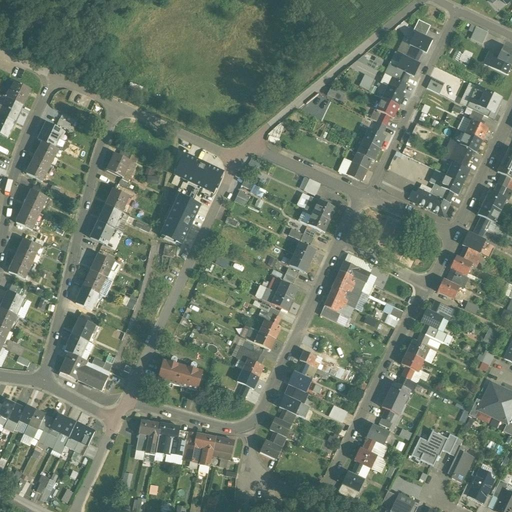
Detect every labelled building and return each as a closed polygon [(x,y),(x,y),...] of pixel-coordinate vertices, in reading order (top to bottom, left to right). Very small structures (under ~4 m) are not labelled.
[(23,13),(16,0),(3,0),(12,18),(23,13)] [(415,34),(425,39),(430,28),(418,22),(412,33),(415,34)] [(475,28),(470,25),(466,33),(472,35),(475,28)] [(486,33),(475,28),(472,35),(469,39),(481,45),(486,33)] [(425,39),(415,34),(409,46),(416,50),(422,53),(426,54),(432,42),(425,39)] [(511,52),(503,48),(498,59),(497,60),(504,64),(510,67),(511,67),(511,52)] [(422,53),(416,50),(411,62),(417,64),(422,53)] [(453,59),(470,64),(473,54),(465,51),(464,54),(456,52),(453,59)] [(498,59),(489,55),(484,66),(497,72),(506,76),(510,67),(504,64),(497,60),(498,59)] [(383,61),(376,58),(374,63),(362,57),(360,63),(378,71),(383,61)] [(411,62),(402,58),(397,69),(397,70),(401,72),(409,76),(413,78),(419,66),(417,64),(411,62)] [(397,69),(389,66),(385,75),(392,79),(396,81),(401,72),(397,70),(397,69)] [(409,76),(401,72),(396,81),(405,85),(409,76)] [(365,75),(360,87),(370,91),(375,79),(365,75)] [(426,89),(439,95),(444,85),(431,79),(426,89)] [(405,85),(396,81),(392,90),(401,94),(405,85)] [(30,91),(15,84),(7,100),(23,107),(30,91)] [(392,90),(388,88),(382,100),(398,108),(404,96),(401,94),(392,90)] [(344,96),(331,89),(327,96),(341,103),(344,96)] [(477,107),(490,113),(494,115),(501,100),(484,92),(477,107)] [(307,105),(319,111),(322,104),(311,98),(307,105)] [(23,107),(7,100),(0,114),(0,115),(15,123),(23,107)] [(398,108),(382,100),(376,112),(381,114),(390,119),(393,120),(398,108)] [(490,113),(477,107),(469,104),(467,109),(473,112),(484,117),(487,118),(490,113)] [(484,117),(473,112),(470,117),(481,123),(484,117)] [(381,114),(377,123),(386,128),(390,119),(381,114)] [(0,135),(7,139),(15,123),(0,115),(0,135)] [(70,125),(59,120),(57,125),(68,130),(70,125)] [(488,130),(471,122),(465,134),(482,142),(488,130)] [(386,128),(377,123),(373,133),(381,137),(386,128)] [(62,132),(46,124),(38,141),(54,148),(62,132)] [(423,134),(414,130),(412,135),(421,139),(423,134)] [(373,133),(369,131),(363,142),(379,150),(385,139),(381,137),(373,133)] [(482,142),(465,134),(460,146),(472,152),(476,154),(482,142)] [(379,150),(363,142),(357,154),(370,161),(374,162),(379,150)] [(58,151),(42,143),(34,159),(50,167),(58,151)] [(472,152),(460,146),(456,145),(451,154),(468,162),(472,152)] [(511,151),(509,150),(503,162),(511,166),(511,151)] [(132,157),(121,151),(118,157),(129,162),(132,157)] [(392,174),(403,174),(403,153),(392,154),(392,174)] [(357,154),(352,164),(366,171),(370,161),(357,154)] [(468,162),(451,154),(447,163),(452,165),(455,167),(464,171),(468,162)] [(118,157),(115,155),(107,172),(122,179),(130,163),(129,162),(118,157)] [(185,156),(175,176),(195,186),(200,188),(212,194),(222,174),(185,156)] [(50,167),(34,159),(26,175),(41,183),(50,167)] [(511,166),(503,162),(497,174),(502,176),(510,180),(511,180),(511,166)] [(366,171),(352,164),(347,176),(361,182),(366,171)] [(455,167),(452,165),(446,177),(463,185),(469,173),(464,171),(455,167)] [(510,180),(502,176),(498,185),(506,189),(510,180)] [(463,185),(446,177),(441,189),(454,195),(457,197),(463,185)] [(260,195),(263,189),(244,180),(241,187),(260,195)] [(320,186),(309,181),(304,191),(315,196),(320,186)] [(506,189),(498,185),(493,194),(502,199),(506,189)] [(44,191),(34,186),(31,192),(42,197),(44,191)] [(191,194),(196,196),(200,188),(195,186),(191,194)] [(440,200),(419,190),(413,203),(443,217),(449,204),(440,200)] [(129,198),(113,191),(106,207),(121,214),(129,198)] [(454,195),(445,191),(440,200),(449,204),(454,195)] [(42,197),(31,192),(23,208),(39,215),(47,199),(42,197)] [(493,194),(490,193),(484,205),(500,213),(506,201),(502,199),(493,194)] [(187,202),(192,204),(196,196),(191,194),(187,202)] [(306,200),(301,198),(297,207),(305,211),(305,210),(310,199),(308,197),(306,200)] [(179,198),(161,236),(181,245),(199,208),(192,204),(187,202),(179,198)] [(318,202),(310,199),(305,210),(305,211),(313,214),(318,202)] [(324,205),(318,202),(313,214),(329,222),(330,222),(335,210),(329,207),(331,204),(325,201),(324,205)] [(500,213),(484,205),(478,217),(481,218),(490,222),(495,224),(500,213)] [(121,214),(106,207),(98,223),(114,230),(121,214)] [(39,215),(23,208),(16,224),(31,232),(39,215)] [(329,222),(313,214),(307,227),(324,234),(329,222)] [(238,223),(227,218),(225,224),(236,229),(238,223)] [(490,222),(481,218),(477,227),(486,232),(490,222)] [(151,228),(138,222),(136,228),(148,234),(151,228)] [(98,223),(91,239),(106,247),(114,230),(98,223)] [(486,232),(477,227),(473,236),(481,240),(486,232)] [(316,235),(305,231),(303,236),(313,240),(316,235)] [(473,236),(468,234),(462,247),(465,248),(479,255),(485,242),(481,240),(473,236)] [(313,240),(303,236),(301,241),(311,246),(313,240)] [(39,248),(23,241),(16,257),(32,265),(39,248)] [(159,245),(155,252),(160,254),(161,253),(172,258),(175,252),(159,245)] [(315,253),(299,246),(294,256),(310,263),(315,253)] [(479,255),(465,248),(459,259),(472,266),(475,268),(481,256),(479,255)] [(172,258),(161,253),(160,254),(154,266),(156,267),(150,278),(171,288),(182,265),(178,263),(179,261),(172,258)] [(114,264),(98,256),(90,273),(106,280),(114,264)] [(310,263),(294,256),(289,267),(305,275),(310,263)] [(32,265),(16,257),(8,274),(24,281),(32,265)] [(459,259),(455,258),(450,270),(452,271),(458,274),(466,278),(472,266),(459,259)] [(356,269),(344,263),(339,273),(352,278),(356,269)] [(369,275),(356,269),(352,278),(365,285),(369,275)] [(298,275),(288,270),(285,275),(296,280),(298,275)] [(458,274),(452,271),(446,283),(452,286),(458,274)] [(106,280),(90,273),(83,288),(99,296),(106,280)] [(352,278),(339,273),(335,281),(348,287),(352,278)] [(296,280),(285,275),(283,281),(293,286),(296,280)] [(365,285),(352,278),(348,287),(353,289),(361,293),(365,285)] [(106,280),(99,296),(105,299),(112,283),(106,280)] [(348,287),(335,281),(331,290),(332,290),(344,296),(346,291),(348,287)] [(446,283),(442,281),(437,294),(454,301),(459,289),(452,286),(446,283)] [(297,291),(282,284),(277,295),(292,302),(297,291)] [(25,292),(12,285),(8,293),(22,300),(25,292)] [(99,296),(83,288),(75,305),(91,312),(99,296)] [(351,294),(346,291),(344,296),(342,300),(347,302),(345,307),(353,310),(361,293),(353,289),(351,294)] [(344,296),(332,290),(328,299),(340,304),(342,300),(344,296)] [(8,293),(0,310),(16,317),(20,308),(22,310),(26,302),(22,300),(8,293)] [(145,295),(142,303),(145,304),(145,303),(153,307),(156,301),(145,295)] [(292,302),(277,295),(271,306),(287,313),(292,302)] [(340,304),(328,299),(324,308),(334,313),(336,313),(338,309),(340,304)] [(457,313),(435,302),(432,309),(441,313),(439,317),(443,319),(448,322),(450,317),(454,319),(457,313)] [(133,330),(148,337),(161,311),(153,307),(145,303),(145,304),(138,317),(139,317),(133,330)] [(468,303),(466,310),(477,313),(478,306),(468,303)] [(343,311),(338,309),(336,313),(340,315),(336,324),(345,328),(349,319),(353,310),(345,307),(343,311)] [(334,313),(324,308),(320,317),(330,322),(334,313)] [(280,313),(270,309),(267,314),(273,316),(277,318),(280,313)] [(441,313),(432,309),(430,313),(439,317),(441,313)] [(16,317),(0,310),(0,328),(8,333),(16,317)] [(401,314),(392,310),(389,315),(398,319),(401,314)] [(430,313),(426,311),(420,323),(434,329),(437,331),(443,319),(439,317),(430,313)] [(336,313),(334,313),(330,322),(336,324),(340,315),(336,313)] [(95,320),(82,314),(79,320),(92,326),(95,320)] [(277,318),(273,316),(269,325),(277,328),(281,320),(277,318)] [(365,324),(378,329),(381,322),(367,317),(365,324)] [(92,326),(79,320),(72,336),(88,344),(95,327),(92,326)] [(269,325),(264,323),(259,333),(275,341),(280,330),(277,328),(269,325)] [(434,329),(425,325),(420,335),(429,339),(434,329)] [(8,333),(0,328),(0,348),(1,349),(8,333)] [(46,333),(37,328),(35,333),(44,337),(46,333)] [(496,347),(502,334),(489,328),(483,342),(496,347)] [(259,334),(251,330),(246,341),(254,345),(259,334)] [(275,341),(259,333),(259,334),(254,345),(270,352),(275,341)] [(429,339),(420,335),(416,344),(425,348),(429,339)] [(88,344),(72,336),(64,352),(80,360),(88,344)] [(416,344),(413,342),(407,354),(424,362),(429,350),(425,348),(416,344)] [(263,352),(253,347),(251,352),(255,355),(260,357),(263,352)] [(251,352),(242,349),(237,361),(246,365),(247,361),(251,363),(255,355),(251,352)] [(482,351),(480,362),(482,362),(480,370),(489,372),(493,353),(482,351)] [(316,359),(303,353),(299,362),(303,364),(309,366),(312,368),(314,363),(316,359)] [(424,362),(407,354),(401,366),(415,372),(418,374),(424,362)] [(69,355),(60,374),(78,382),(101,393),(108,380),(84,369),(87,363),(69,355)] [(260,357),(255,355),(251,363),(259,367),(264,359),(260,357)] [(30,363),(19,357),(17,363),(27,368),(30,363)] [(251,363),(247,361),(246,365),(242,372),(258,380),(263,369),(259,367),(251,363)] [(170,364),(163,362),(157,382),(197,393),(202,373),(195,371),(190,370),(175,366),(170,364)] [(303,364),(298,375),(303,378),(309,366),(303,364)] [(415,372),(406,368),(402,377),(410,382),(415,372)] [(258,380),(242,372),(237,383),(243,386),(249,389),(252,391),(258,380)] [(298,375),(294,374),(288,386),(289,386),(289,387),(298,391),(305,394),(311,382),(303,378),(298,375)] [(410,382),(402,377),(397,386),(406,391),(410,382)] [(397,386),(394,385),(388,397),(405,405),(411,393),(406,391),(397,386)] [(482,403),(478,411),(479,411),(493,418),(505,392),(491,385),(482,403)] [(249,389),(243,386),(238,397),(244,400),(249,389)] [(289,387),(289,386),(286,393),(290,394),(288,399),(294,402),(298,391),(289,387)] [(305,394),(298,391),(294,402),(300,405),(302,406),(303,406),(308,395),(305,394)] [(511,414),(511,394),(505,392),(493,418),(507,424),(507,425),(511,417),(511,414)] [(288,399),(284,397),(279,409),(283,411),(295,416),(300,405),(294,402),(288,399)] [(405,405),(388,397),(382,408),(386,410),(395,415),(399,417),(405,405)] [(476,400),(469,416),(475,419),(479,411),(478,411),(482,403),(476,400)] [(15,406),(5,402),(0,413),(0,416),(8,421),(15,406)] [(302,406),(300,405),(295,416),(304,420),(310,409),(303,406),(302,406)] [(15,406),(8,421),(17,425),(24,410),(15,406)] [(35,412),(26,407),(24,410),(19,422),(28,426),(35,412)] [(346,413),(334,407),(329,417),(341,424),(346,413)] [(395,415),(386,410),(381,420),(391,424),(395,415)] [(295,416),(283,411),(278,422),(290,427),(295,416)] [(44,416),(35,412),(28,426),(24,435),(33,439),(38,431),(37,431),(44,416)] [(44,416),(38,430),(43,432),(49,419),(44,416)] [(67,420),(57,416),(55,421),(48,435),(51,436),(56,439),(58,434),(60,435),(67,420)] [(511,429),(511,417),(507,425),(507,424),(503,432),(509,436),(511,429)] [(49,419),(43,432),(48,435),(55,421),(49,419)] [(76,424),(67,420),(60,435),(69,439),(76,424)] [(278,422),(275,420),(269,431),(274,434),(280,436),(285,439),(290,427),(278,422)] [(391,424),(381,420),(379,425),(388,430),(391,424)] [(151,424),(141,422),(138,435),(139,435),(148,436),(151,424)] [(85,429),(76,424),(69,439),(78,443),(85,429)] [(160,425),(151,424),(148,436),(158,438),(160,425)] [(170,427),(160,425),(158,438),(167,439),(170,427)] [(179,432),(179,429),(170,427),(167,439),(177,441),(179,432)] [(390,435),(373,427),(367,439),(376,443),(384,447),(390,435)] [(85,429),(78,443),(87,448),(94,433),(85,429)] [(410,441),(413,434),(403,429),(400,437),(410,441)] [(187,434),(179,432),(177,441),(185,443),(187,434)] [(419,439),(411,457),(434,468),(447,440),(431,433),(426,443),(419,439)] [(196,436),(187,434),(185,443),(185,446),(194,447),(196,436)] [(280,436),(274,434),(269,445),(275,447),(280,436)] [(148,436),(139,435),(136,451),(145,453),(147,443),(148,436)] [(206,437),(196,435),(196,436),(194,447),(185,446),(183,458),(182,461),(200,465),(201,456),(202,457),(203,450),(206,437)] [(158,438),(148,436),(147,443),(145,453),(155,455),(155,454),(155,453),(155,452),(158,438)] [(215,439),(206,437),(203,450),(212,452),(213,452),(212,452),(215,439)] [(167,439),(158,438),(155,452),(183,458),(185,443),(177,441),(167,439)] [(225,441),(215,439),(212,452),(213,452),(219,453),(222,454),(225,441)] [(462,442),(457,439),(449,456),(455,458),(460,448),(462,442)] [(376,443),(370,440),(364,452),(370,455),(376,443)] [(234,443),(225,441),(222,454),(229,455),(232,456),(234,443)] [(87,448),(78,443),(76,448),(74,453),(83,457),(87,448)] [(269,445),(265,443),(260,454),(276,462),(281,450),(275,447),(269,445)] [(332,448),(324,444),(322,449),(330,453),(332,448)] [(455,458),(447,475),(452,478),(464,454),(465,455),(467,451),(460,448),(455,458)] [(322,449),(321,449),(319,454),(328,458),(330,454),(330,453),(322,449)] [(212,452),(203,450),(202,457),(200,465),(209,467),(212,452)] [(364,452),(360,450),(354,462),(357,464),(363,467),(371,470),(377,458),(370,455),(364,452)] [(452,478),(452,480),(460,484),(473,458),(465,455),(464,454),(452,478)] [(38,477),(45,460),(33,455),(26,473),(38,477)] [(363,467),(357,464),(351,475),(357,478),(363,467)] [(494,477),(479,471),(471,488),(467,496),(481,503),(485,495),(494,477)] [(351,475),(348,473),(341,486),(359,494),(365,482),(357,478),(351,475)] [(43,476),(36,492),(42,495),(40,501),(47,504),(57,483),(43,476)] [(492,497),(500,501),(504,492),(508,484),(500,481),(492,497)] [(467,496),(471,488),(467,487),(462,497),(466,499),(467,496)] [(68,504),(73,493),(67,490),(62,501),(68,504)] [(511,511),(511,496),(504,492),(500,501),(495,511),(511,511)] [(388,511),(391,511),(399,498),(388,493),(380,508),(381,508),(386,511),(388,511)] [(491,498),(485,495),(481,503),(480,505),(487,508),(491,498)] [(399,498),(391,511),(388,511),(386,511),(385,511),(415,511),(418,508),(412,505),(413,504),(399,497),(399,498)] [(217,501),(208,499),(206,506),(215,508),(217,501)]
